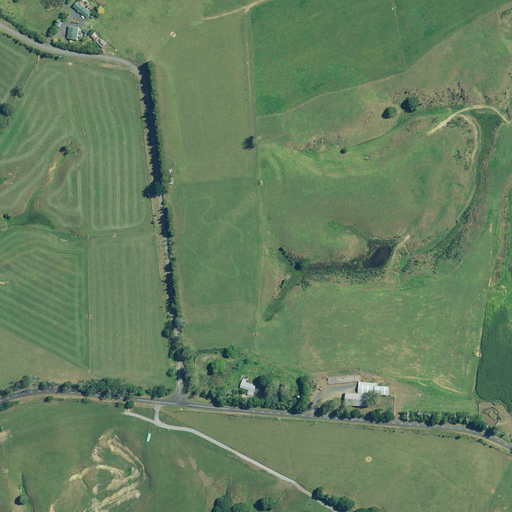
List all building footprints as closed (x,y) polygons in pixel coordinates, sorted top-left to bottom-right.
[(78,10),(78,12),(79,13),(80,12),(88,18),(92,13),(78,2),(74,7),(78,10)] [(79,28),(70,27),(68,38),(78,40),(79,28)] [(102,38),(97,32),(92,36),(103,48),(108,44),(102,38)] [(360,382),(359,375),(329,378),(330,384),(360,382)] [(251,381),(244,378),(241,387),(249,390),(248,393),(254,395),(257,385),(250,383),(251,381)] [(379,394),(389,395),(390,387),(378,386),(378,383),(360,382),(359,393),(347,393),(346,405),(370,407),(370,394),(374,394),(379,394)]
